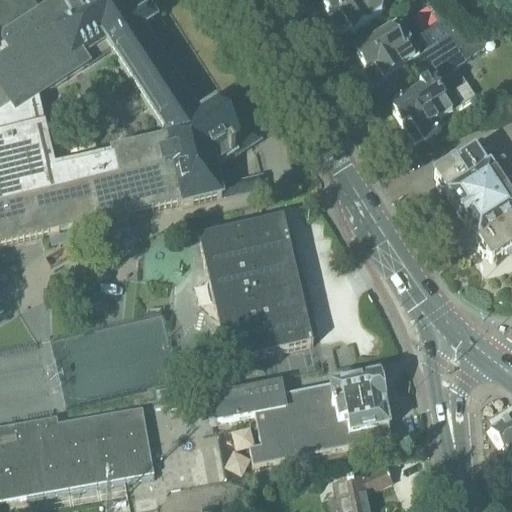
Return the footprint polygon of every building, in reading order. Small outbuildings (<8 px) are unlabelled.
[(6,7),(0,10),(0,32),(6,28),(6,37),(47,11),(43,5),(35,10),(29,0),(17,0),(16,1),(15,0),(5,0),(5,1),(5,3),(4,4),(5,5),(5,6),(6,7)] [(181,208),(181,211),(264,192),(261,180),(218,190),(214,173),(263,141),(262,138),(232,157),(226,147),(238,139),(238,138),(239,138),(239,137),(239,136),(238,136),(237,135),(236,135),(235,135),(234,136),(214,105),(199,115),(143,30),(154,22),(148,12),(143,15),(132,0),(96,0),(88,6),(84,0),(78,0),(73,4),(70,0),(63,0),(47,11),(6,37),(3,39),(2,39),(2,40),(1,41),(1,42),(1,43),(1,44),(10,57),(0,62),(0,250),(47,239),(47,238),(76,231),(76,232),(181,208)] [(370,23),(381,16),(382,10),(375,0),(329,0),(321,5),(332,21),(330,22),(338,36),(349,29),(353,37),(371,25),(370,23)] [(371,49),(356,58),(366,74),(363,75),(372,89),(382,83),(383,83),(400,72),(400,71),(418,60),(409,46),(409,45),(400,31),(396,25),(375,39),(368,43),(371,49)] [(438,44),(422,55),(431,69),(438,64),(455,53),(464,48),(457,37),(456,35),(439,46),(438,44)] [(438,64),(431,69),(439,82),(463,66),(463,65),(484,52),(476,40),(464,48),(455,53),(438,64)] [(421,95),(391,114),(401,129),(401,130),(414,150),(420,146),(423,149),(443,136),(437,128),(476,103),(458,76),(436,91),(434,88),(429,90),(426,85),(418,91),(421,95)] [(463,225),(464,227),(506,198),(511,194),(511,181),(502,166),(490,174),(489,172),(488,172),(486,173),(485,174),(484,172),(486,170),(474,153),(456,165),(458,168),(455,170),(455,169),(453,167),(452,166),(450,168),(436,178),(434,179),(433,180),(435,182),(437,185),(435,190),(439,196),(444,196),(447,200),(448,202),(459,217),(458,218),(459,220),(460,220),(463,225)] [(511,207),(506,198),(464,227),(465,228),(465,227),(475,243),(476,245),(477,245),(479,249),(477,253),(482,260),(487,260),(488,262),(488,263),(490,265),(491,265),(493,263),(504,256),(505,255),(505,256),(511,251),(511,207)] [(282,222),(200,241),(197,242),(226,369),(287,354),(312,349),(297,285),(287,287),(282,264),(291,261),(282,222)] [(378,380),(367,382),(282,399),(280,387),(211,400),(217,428),(256,421),(261,452),(249,454),(252,471),(363,449),(375,446),(390,443),(384,413),(380,414),(379,406),(383,406),(378,380)] [(167,405),(169,413),(199,408),(197,400),(167,405)] [(0,431),(0,504),(24,500),(25,503),(26,503),(26,501),(152,479),(141,414),(56,428),(55,422),(0,431)] [(511,418),(489,433),(508,463),(504,466),(511,477),(511,418)] [(327,511),(369,511),(367,498),(391,487),(385,473),(377,476),(364,482),(334,488),(337,504),(326,506),(327,511)]
